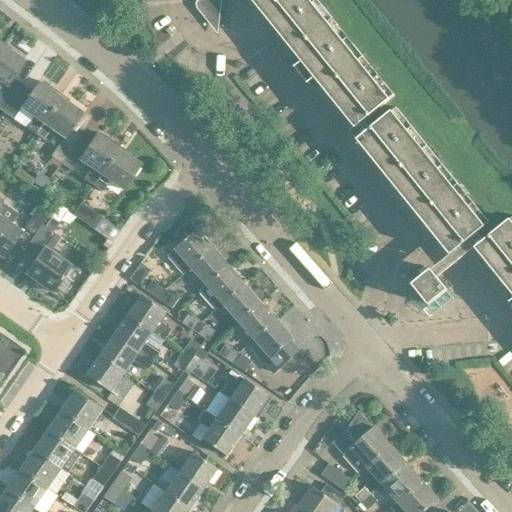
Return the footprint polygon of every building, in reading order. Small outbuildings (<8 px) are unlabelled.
[(197,9),(202,11),(206,10),(219,26),(222,0),(198,0),(196,4),(197,9)] [(317,0),(252,0),(284,39),(294,52),(293,53),(299,72),(305,80),(313,86),(322,89),(324,89),(355,127),(351,131),(357,139),(375,125),(369,117),(391,100),(390,99),(395,95),(317,0)] [(23,61),(2,46),(0,48),(0,83),(4,87),(0,93),(0,110),(2,112),(21,84),(12,78),(23,61)] [(21,84),(2,112),(12,119),(20,108),(32,116),(25,128),(34,134),(59,98),(51,92),(53,90),(41,81),(39,84),(37,82),(31,91),(21,84)] [(81,113),(59,98),(34,134),(43,140),(51,129),(63,138),(50,156),(61,164),(80,137),(70,129),(81,113)] [(392,111),(375,125),(357,139),(450,255),(485,227),(485,226),(489,223),(397,108),(393,112),(392,111)] [(80,137),(61,164),(70,170),(78,159),(91,168),(83,179),(93,186),(118,149),(110,144),(111,141),(99,133),(97,135),(96,134),(89,143),(80,137)] [(118,149),(93,186),(101,192),(109,181),(122,190),(139,164),(118,149)] [(16,215),(1,205),(0,203),(0,256),(2,258),(20,232),(9,225),(16,215)] [(81,203),(73,215),(110,241),(119,230),(81,203)] [(61,219),(67,211),(58,205),(52,213),(61,219)] [(511,218),(511,220),(510,219),(475,248),(511,293),(511,218)] [(42,225),(22,253),(34,261),(24,274),(51,292),(69,266),(50,252),(60,238),(42,225)] [(197,230),(175,249),(168,256),(184,274),(191,267),(213,248),(197,230)] [(213,248),(191,267),(207,285),(199,292),(200,293),(207,285),(229,266),(213,248)] [(207,285),(200,293),(216,310),(223,304),(245,284),(229,266),(207,285)] [(454,298),(431,269),(412,284),(429,305),(446,291),(453,299),(454,298)] [(160,300),(167,290),(153,281),(146,291),(160,300)] [(261,302),(245,284),(223,304),(239,322),(261,302)] [(174,295),(167,290),(160,300),(172,309),(179,299),(177,297),(178,296),(174,293),(174,295)] [(167,312),(143,296),(129,315),(153,332),(165,340),(173,329),(161,321),(167,312)] [(261,302),(239,322),(255,340),(277,320),(261,302)] [(196,332),(202,322),(190,313),(183,323),(196,332)] [(153,332),(129,315),(116,335),(154,362),(161,351),(146,341),(153,332)] [(277,320),(255,340),(271,358),(266,362),(274,372),(293,356),(284,346),(293,339),(277,320)] [(202,322),(196,332),(209,341),(216,331),(202,322)] [(154,362),(116,335),(102,355),(125,372),(133,360),(148,370),(154,362)] [(195,356),(202,346),(192,339),(183,352),(193,359),(195,356)] [(232,363),(239,353),(226,344),(219,354),(232,363)] [(202,346),(195,356),(200,359),(191,372),(201,379),(210,366),(204,361),(209,353),(201,348),(202,347),(202,346)] [(193,359),(183,352),(182,353),(178,350),(170,362),(174,365),(173,365),(184,373),(193,359)] [(252,362),(239,353),(232,363),(245,372),(252,362)] [(102,355),(88,375),(111,392),(125,372),(102,355)] [(178,391),(188,398),(189,397),(196,402),(203,392),(196,387),(197,385),(187,378),(178,391)] [(122,397),(133,406),(148,389),(137,379),(122,397)] [(165,379),(156,393),(165,399),(174,385),(165,379)] [(245,379),(238,389),(228,383),(222,392),(231,399),(255,416),(260,409),(263,411),(272,399),(269,397),(269,396),(245,379)] [(76,392),(62,412),(89,430),(104,409),(76,390),(75,391),(76,392)] [(188,398),(178,391),(169,404),(179,411),(188,398)] [(165,399),(156,393),(147,405),(157,412),(165,399)] [(255,416),(231,399),(217,418),(242,435),(255,416)] [(139,436),(146,426),(120,407),(112,418),(139,436)] [(242,435),(217,418),(205,410),(198,419),(211,428),(203,439),(227,456),(242,435)] [(89,430),(62,412),(49,431),(76,450),(89,430)] [(141,444),(151,451),(160,438),(153,434),(155,430),(159,433),(160,430),(162,431),(168,434),(170,430),(164,426),(165,425),(158,420),(150,431),(141,444)] [(374,427),(351,448),(343,455),(359,473),(367,466),(391,445),(374,427)] [(49,431),(35,451),(62,470),(76,450),(49,431)] [(170,441),(163,435),(151,452),(158,457),(170,441)] [(151,451),(141,444),(132,458),(141,464),(151,451)] [(407,463),(391,445),(367,466),(383,485),(407,463)] [(62,470),(35,451),(21,471),(48,489),(62,470)] [(205,488),(218,469),(194,452),(180,472),(205,488)] [(111,454),(101,467),(112,475),(122,462),(111,454)] [(407,463),(383,485),(377,490),(383,496),(388,491),(398,503),(423,481),(407,463)] [(329,464),(322,475),(346,492),(354,481),(329,464)] [(112,475),(101,467),(92,480),(103,488),(112,475)] [(21,471),(8,490),(35,509),(48,489),(21,471)] [(122,471),(113,484),(123,491),(133,478),(122,471)] [(205,488),(180,472),(166,492),(191,509),(205,488)] [(423,481),(398,503),(391,509),(393,511),(403,511),(405,510),(406,511),(424,511),(439,500),(423,481)] [(123,491),(113,484),(104,497),(114,504),(123,491)] [(334,511),(346,496),(327,484),(322,492),(313,486),(299,506),(307,511),(334,511)] [(362,503),(371,495),(365,487),(355,496),(362,503)] [(39,511),(35,509),(8,490),(0,501),(0,511),(39,511)] [(188,511),(191,509),(166,492),(153,511),(188,511)] [(78,501),(67,493),(63,499),(82,511),(86,511),(94,501),(83,493),(78,501)] [(378,502),(371,495),(362,503),(368,510),(378,502)]
